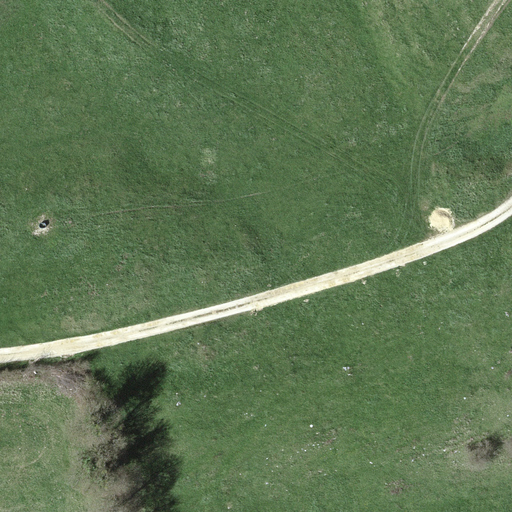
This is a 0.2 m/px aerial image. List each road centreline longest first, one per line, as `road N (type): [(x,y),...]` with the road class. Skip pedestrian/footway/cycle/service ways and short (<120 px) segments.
road 1 (track): [(0,359),(238,308),(463,234),(511,204)]
road 2 (track): [(463,234),(162,50),(100,0)]
road 3 (track): [(502,0),(451,83),(421,165),(415,208)]
